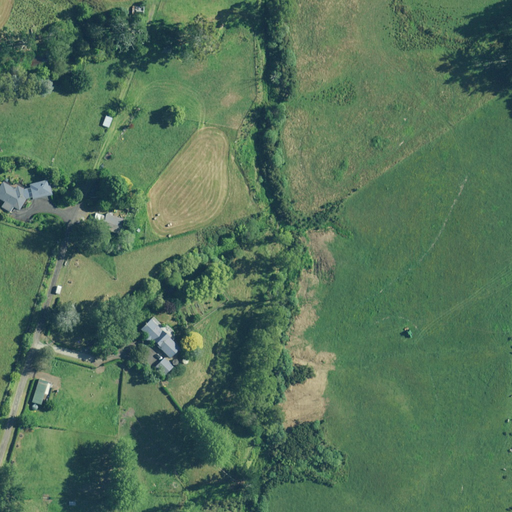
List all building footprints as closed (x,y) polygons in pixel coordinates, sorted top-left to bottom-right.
[(114,119),(105,114),(100,124),(109,128),(114,119)] [(27,183),(27,185),(22,188),(14,184),(13,187),(1,180),(0,181),(0,199),(3,201),(0,205),(0,206),(8,212),(11,207),(17,210),(24,198),(31,196),(32,199),(51,195),(47,177),(27,183)] [(94,212),(90,225),(119,233),(123,219),(103,213),(103,214),(94,212)] [(168,357),(178,347),(167,336),(170,334),(162,326),(160,328),(150,318),(139,329),(145,335),(142,337),(146,342),(150,339),(168,357)] [(188,360),(183,356),(179,360),(184,364),(188,360)] [(171,366),(162,358),(154,367),(163,376),(171,366)] [(39,405),(47,381),(38,377),(38,378),(30,402),(32,402),(31,403),(31,404),(31,405),(32,406),(33,407),(34,407),(35,407),(36,407),(36,406),(37,406),(37,405),(37,404),(39,405)]
